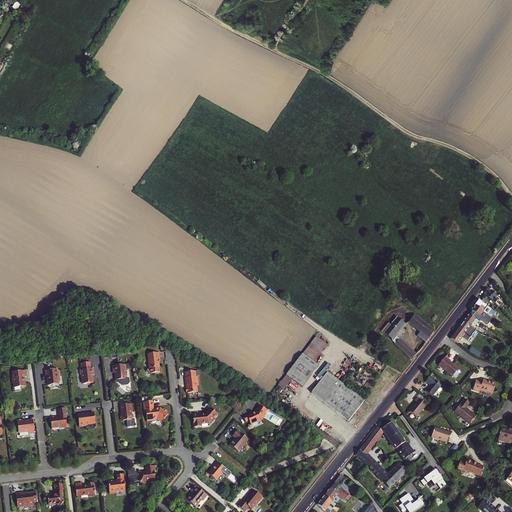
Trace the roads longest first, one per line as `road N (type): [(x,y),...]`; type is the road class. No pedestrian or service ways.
road 1 (track): [(183,0),(325,74),(410,134),(469,155),(511,195)]
road 2 (secondary): [(299,511),(439,336)]
